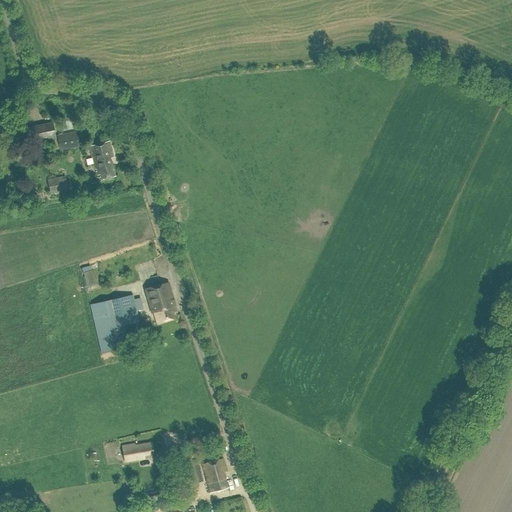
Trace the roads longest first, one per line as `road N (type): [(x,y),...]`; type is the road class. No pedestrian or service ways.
road 1 (unclassified): [(254,511),(125,128),(111,101),(38,91),(2,0)]
road 2 (tertiary): [(421,511),(511,328)]
